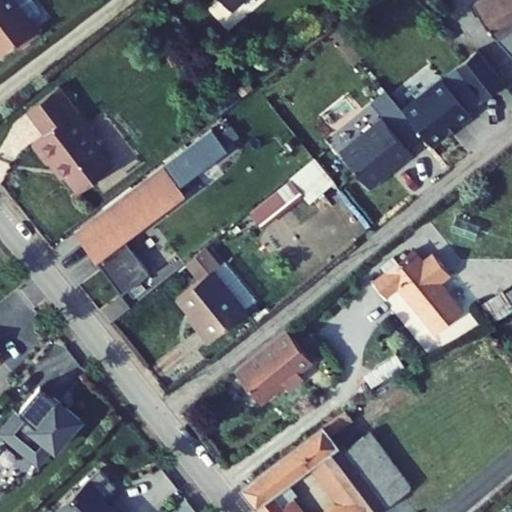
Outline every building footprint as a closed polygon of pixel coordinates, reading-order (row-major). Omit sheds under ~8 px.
[(20,0),(0,0),(0,49),(2,52),(20,38),(38,25),(37,23),(20,0)] [(38,0),(20,0),(37,23),(45,17),(46,10),(38,0)] [(511,42),(511,0),(493,0),(482,6),(493,21),(511,42)] [(45,33),(38,25),(20,38),(26,47),(45,33)] [(456,29),(441,42),(473,79),(488,65),(456,29)] [(458,88),(430,56),(392,88),(420,121),(458,88)] [(30,107),(39,119),(71,95),(62,84),(30,107)] [(399,127),(371,93),(331,126),(359,159),(399,127)] [(55,157),(63,168),(98,142),(97,140),(101,137),(71,95),(39,119),(47,130),(34,140),(50,160),(55,157)] [(227,149),(211,128),(167,161),(188,192),(197,185),(191,176),(227,149)] [(66,173),(81,193),(116,167),(98,142),(63,168),(66,173)] [(393,173),(415,197),(445,169),(424,145),(393,173)] [(336,179),(316,153),(286,177),(297,190),(313,178),(322,189),(336,179)] [(50,160),(58,172),(63,168),(55,157),(50,160)] [(188,192),(167,161),(77,228),(122,289),(151,268),(128,236),(188,192)] [(58,172),(62,177),(66,173),(63,168),(58,172)] [(194,324),(204,337),(244,305),(211,264),(221,255),(208,238),(184,256),(197,273),(175,290),(198,320),(194,324)] [(410,281),(446,325),(474,304),(451,275),(462,267),(447,247),(436,256),(426,243),(392,270),(402,287),(410,281)] [(256,296),(222,254),(221,255),(211,264),(244,305),(256,296)] [(398,290),(402,287),(392,270),(386,275),(398,290)] [(511,286),(503,293),(511,307),(511,286)] [(285,323),(233,363),(258,396),(282,378),(285,383),(300,371),(296,366),(310,355),(285,323)] [(74,381),(31,351),(0,394),(0,395),(36,421),(55,395),(59,403),(74,381)] [(243,477),(270,511),(368,511),(411,481),(369,420),(357,429),(342,409),(243,477)] [(114,446),(95,426),(46,471),(83,511),(88,511),(130,475),(118,462),(110,470),(100,459),(114,446)] [(175,511),(162,497),(145,511),(175,511)] [(511,511),(511,498),(493,511),(511,511)]
